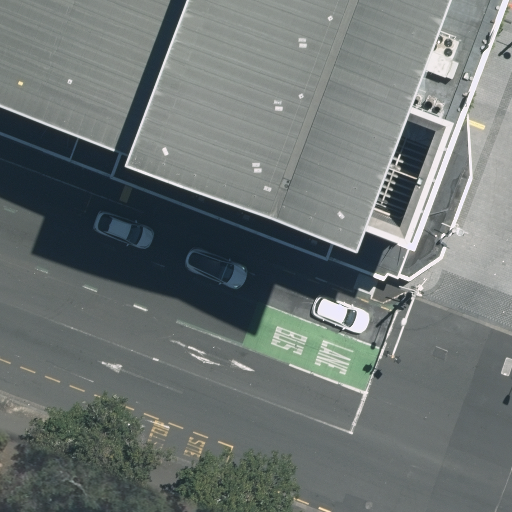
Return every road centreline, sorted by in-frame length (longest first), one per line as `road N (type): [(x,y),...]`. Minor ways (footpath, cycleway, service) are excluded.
road 1 (secondary): [(0,274),(450,444)]
road 2 (residential): [(450,444),(511,275)]
